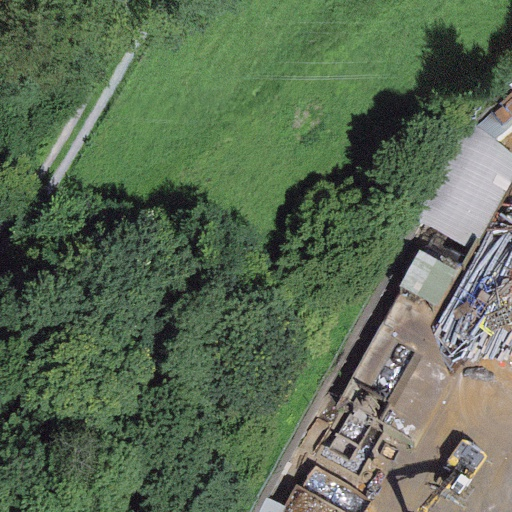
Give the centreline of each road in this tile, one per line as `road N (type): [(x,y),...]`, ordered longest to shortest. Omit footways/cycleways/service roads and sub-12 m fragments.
road 1 (track): [(0,289),(368,0)]
road 2 (track): [(160,0),(43,182),(0,227)]
